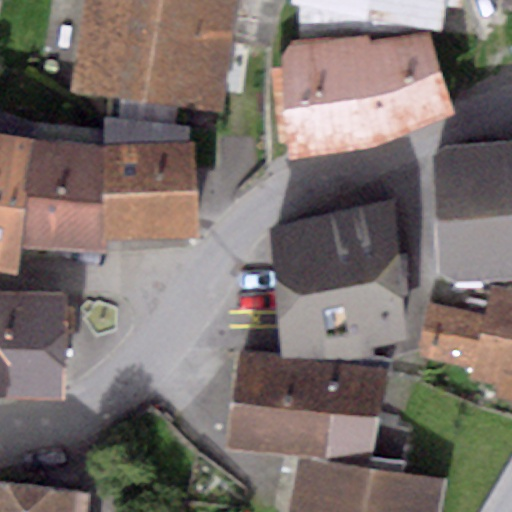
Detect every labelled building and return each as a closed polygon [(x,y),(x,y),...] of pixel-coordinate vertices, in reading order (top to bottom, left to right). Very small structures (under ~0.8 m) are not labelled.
[(246,0),(84,0),(72,91),(232,112),(246,0)] [(433,0),(278,0),(278,2),(429,26),(433,0)] [(511,0),(490,0),(511,9),(511,0)] [(364,34),(272,49),(285,163),(368,147),(448,112),(422,40),(366,48),(364,34)] [(27,141),(0,136),(0,273),(4,275),(9,245),(27,141)] [(88,142),(27,141),(9,245),(94,257),(93,242),(89,153),(88,142)] [(511,143),(420,154),(425,284),(511,280),(511,143)] [(191,146),(89,153),(93,242),(193,239),(191,146)] [(388,214),(257,228),(271,358),(401,344),(388,214)] [(511,296),(426,303),(410,387),(511,400),(511,296)] [(60,307),(0,304),(0,392),(57,395),(60,307)] [(375,371),(229,355),(219,449),(296,458),(365,466),(369,431),(375,371)] [(365,466),(296,458),(289,511),(441,511),(450,441),(369,431),(365,466)] [(0,511),(73,511),(75,503),(0,497),(0,511)]
